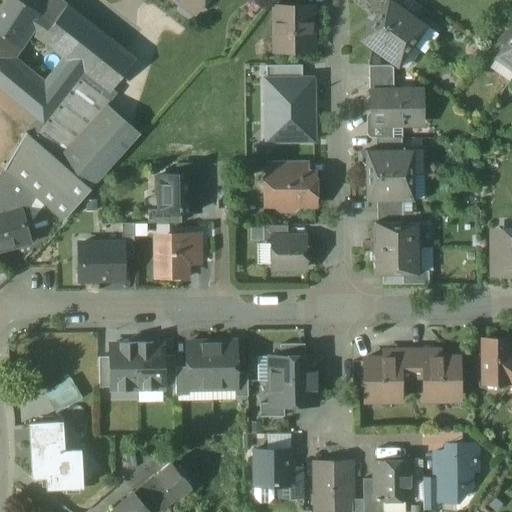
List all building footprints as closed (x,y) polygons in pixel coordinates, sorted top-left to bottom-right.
[(20,0),(4,0),(0,6),(0,33),(11,41),(17,45),(38,12),(28,5),(20,0)] [(66,6),(57,0),(31,0),(28,5),(38,12),(54,21),(66,6)] [(401,7),(390,0),(389,0),(375,20),(411,46),(426,25),(401,7)] [(134,60),(66,6),(54,21),(43,36),(70,57),(85,70),(111,90),(111,89),(134,60)] [(312,51),(312,6),(304,6),(278,6),(274,6),(274,33),(278,33),(278,51),(312,51)] [(411,46),(375,20),(361,41),(396,66),(411,46)] [(11,41),(0,33),(0,51),(1,53),(11,41)] [(511,36),(496,59),(511,70),(511,36)] [(45,88),(1,53),(0,54),(0,87),(37,117),(44,122),(60,101),(45,88)] [(70,57),(45,88),(60,101),(85,70),(70,57)] [(271,87),(303,86),(303,65),(266,65),(267,87),(271,87)] [(390,66),(369,67),(369,78),(393,78),(393,68),(390,66)] [(60,101),(44,122),(37,117),(25,132),(60,162),(106,104),(115,92),(111,89),(111,90),(85,70),(60,101)] [(393,90),(393,78),(369,78),(369,91),(371,91),(371,90),(393,90)] [(314,141),(313,86),(303,86),(271,87),(272,141),(314,141)] [(393,90),(371,90),(371,91),(372,126),(403,126),(403,120),(422,120),(421,90),(393,90)] [(106,104),(60,162),(90,189),(139,133),(106,104)] [(60,162),(25,132),(3,169),(35,196),(63,220),(90,189),(60,162)] [(402,138),(376,138),(376,150),(402,150),(402,138)] [(376,150),(367,150),(368,175),(412,175),(411,150),(402,150),(376,150)] [(305,162),(270,162),(270,177),(268,177),(268,181),(265,185),(265,194),(268,198),(268,200),(273,205),(276,205),(281,210),(291,210),(295,205),(314,205),(313,174),(306,174),(305,162)] [(23,218),(21,210),(28,209),(35,196),(3,169),(0,174),(0,249),(29,242),(28,240),(24,225),(31,223),(29,216),(23,218)] [(199,176),(199,175),(159,175),(155,178),(155,191),(159,193),(160,210),(160,211),(181,211),(199,211),(199,209),(198,209),(198,176),(199,176)] [(412,200),(412,175),(368,175),(368,201),(376,201),(403,201),(412,200)] [(403,212),(403,201),(376,201),(377,213),(403,212)] [(160,211),(160,210),(148,210),(148,223),(181,223),(181,211),(160,211)] [(403,224),(403,212),(377,213),(377,225),(403,224)] [(31,223),(24,225),(28,240),(35,238),(31,223)] [(134,223),(122,224),(122,244),(122,260),(134,260),(134,223)] [(377,225),(373,225),(373,249),(419,248),(419,224),(403,224),(377,225)] [(287,226),(263,226),(263,239),(271,239),(271,238),(287,238),(287,226)] [(511,230),(511,236),(492,236),(492,275),(511,274),(511,230)] [(173,240),(155,241),(156,276),(173,276),(174,279),(186,278),(186,263),(185,263),(185,235),(173,235),(173,240)] [(199,235),(185,235),(185,263),(186,263),(200,262),(199,235)] [(305,268),(305,238),(287,238),(271,238),(271,239),(272,269),(305,268)] [(122,244),(80,244),(80,280),(122,280),(122,260),(122,244)] [(420,271),(419,248),(373,249),(373,273),(402,273),(420,272),(420,271)] [(420,271),(420,272),(402,273),(402,285),(429,284),(428,271),(420,271)] [(511,349),(509,348),(509,339),(482,339),(482,382),(496,382),(500,376),(511,361),(511,349)] [(235,373),(235,342),(211,343),(212,389),(235,388),(236,388),(235,373)] [(137,344),(138,389),(164,389),(164,387),(163,356),(163,345),(153,345),(153,343),(137,344)] [(211,343),(187,343),(187,368),(188,389),(189,389),(212,389),(211,343)] [(111,390),(138,389),(137,344),(121,344),(121,345),(110,345),(111,358),(111,388),(111,390)] [(304,357),(304,344),(280,345),(280,357),(304,357)] [(431,355),(431,349),(411,350),(411,377),(423,377),(423,355),(431,355)] [(411,377),(411,350),(392,350),(392,356),(399,356),(400,377),(411,377)] [(459,395),(458,357),(431,358),(431,355),(423,355),(423,377),(424,400),(444,400),(444,395),(459,395)] [(175,356),(163,356),(164,387),(176,386),(175,368),(175,356)] [(280,357),(270,357),(270,381),(316,380),(316,356),(304,357),(280,357)] [(392,356),(392,358),(364,358),(365,396),(379,396),(379,400),(400,400),(400,377),(399,356),(392,356)] [(111,388),(111,358),(99,358),(100,388),(111,388)] [(511,361),(500,376),(510,384),(511,382),(511,361)] [(188,389),(187,368),(175,368),(176,386),(176,396),(189,396),(189,389),(188,389)] [(248,397),(247,373),(235,373),(236,388),(235,388),(235,397),(248,397)] [(69,379),(48,392),(59,411),(81,399),(69,379)] [(316,380),(270,381),(270,404),(270,405),(284,405),(316,404),(316,380)] [(284,405),(270,405),(270,404),(260,404),(260,417),(284,417),(284,405)] [(59,423),(31,424),(33,477),(47,477),(47,488),(82,487),(80,451),(60,452),(59,423)] [(289,435),(268,435),(268,448),(289,448),(289,435)] [(454,444),(454,452),(434,452),(435,479),(435,501),(436,501),(456,501),(460,496),(460,484),(471,484),(470,470),(476,470),(476,457),(474,457),(474,444),(454,444)] [(290,467),(290,450),(255,450),(255,485),(255,486),(273,486),(291,485),(290,467)] [(411,460),(374,460),(375,478),(375,500),(383,500),(411,500),(411,460)] [(350,461),(314,461),(315,511),(326,511),(339,511),(340,511),(349,511),(351,511),(351,500),(350,461)] [(170,463),(155,476),(176,500),(191,487),(170,463)] [(302,467),(290,467),(291,485),(291,486),(303,486),(302,467)] [(382,511),(383,500),(375,500),(375,478),(362,478),(363,500),(363,505),(362,511),(382,511)] [(435,501),(435,479),(423,479),(423,509),(436,509),(436,501),(435,501)] [(274,498),(273,486),(255,486),(255,485),(254,485),(255,498),(260,503),(269,503),(274,498)] [(303,487),(303,486),(291,486),(291,498),(303,498),(302,487),(303,487)] [(149,511),(134,494),(112,511),(149,511)] [(362,511),(363,505),(363,500),(351,500),(351,511),(349,511),(362,511)]
